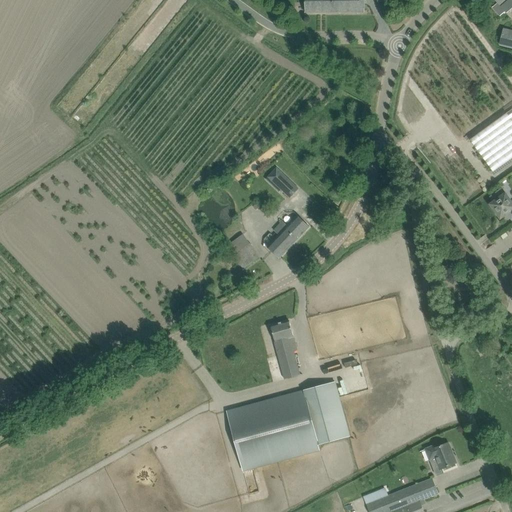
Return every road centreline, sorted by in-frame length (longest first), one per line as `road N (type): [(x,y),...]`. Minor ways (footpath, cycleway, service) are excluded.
road 1 (unclassified): [(0,431),(317,259),(356,210),(376,145)]
road 2 (unclassified): [(502,511),(445,343),(511,312)]
road 3 (unclassified): [(511,302),(410,163),(376,145)]
road 4 (track): [(398,154),(445,343)]
road 5 (unclassified): [(398,43),(282,29),(234,0)]
